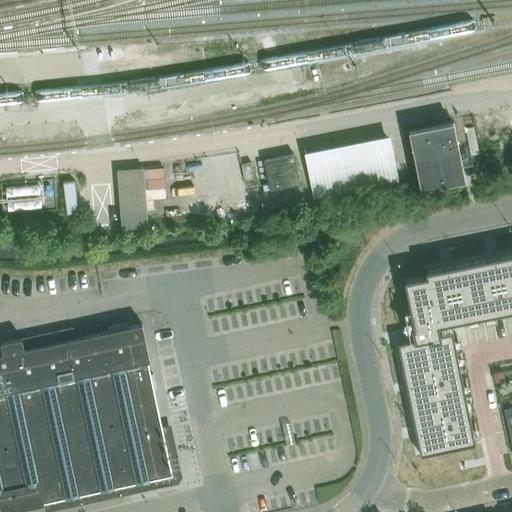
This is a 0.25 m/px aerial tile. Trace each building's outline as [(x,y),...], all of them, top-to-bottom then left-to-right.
[(453,122),(408,131),(418,181),(420,189),(465,180),(463,172),(461,165),(460,158),(453,122)] [(389,141),(306,158),(314,198),(397,181),(389,141)] [(298,184),(293,161),(292,154),(264,160),(271,189),(298,184)] [(165,158),(119,161),(124,218),(151,216),(148,177),(166,176),(165,158)] [(244,179),(254,177),(250,163),(241,164),(244,179)] [(66,214),(78,213),(74,181),(63,182),(66,214)] [(414,340),(397,343),(420,455),(475,444),(452,332),(440,334),(438,325),(511,309),(511,252),(425,270),(426,275),(404,279),(414,328),(412,329),(414,340)] [(141,323),(110,330),(75,338),(72,327),(58,330),(58,331),(64,330),(65,340),(22,348),(20,339),(21,339),(21,338),(0,342),(0,343),(1,343),(3,353),(0,353),(0,511),(4,511),(43,504),(43,502),(106,488),(125,484),(124,480),(145,476),(146,480),(171,474),(169,464),(147,361),(149,361),(141,323)] [(511,410),(509,407),(503,409),(505,418),(511,446),(511,410)]
